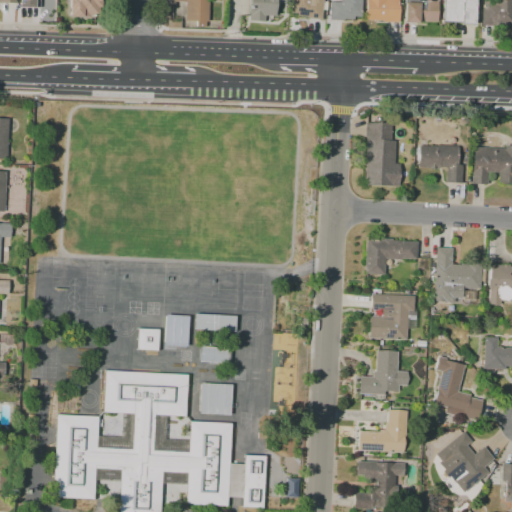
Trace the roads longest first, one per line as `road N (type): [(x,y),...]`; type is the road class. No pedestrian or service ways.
road 1 (residential): [(341,59),(319,511)]
road 2 (residential): [(334,212),(511,222)]
road 3 (primary): [(340,84),(511,91)]
road 4 (primary): [(194,80),(340,84)]
road 5 (primary): [(279,57),(138,52)]
road 6 (primary): [(138,52),(0,46)]
